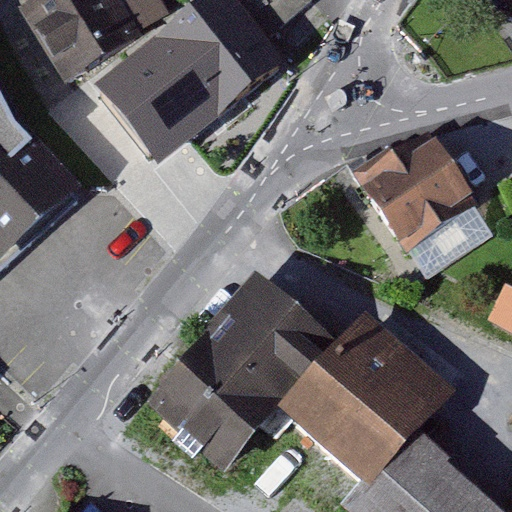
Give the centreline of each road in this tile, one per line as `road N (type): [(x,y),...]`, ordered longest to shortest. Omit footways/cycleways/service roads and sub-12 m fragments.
road 1 (residential): [(0,499),(248,206),(318,105)]
road 2 (residential): [(318,105),(412,118),(511,91)]
road 3 (residential): [(318,105),(384,0)]
